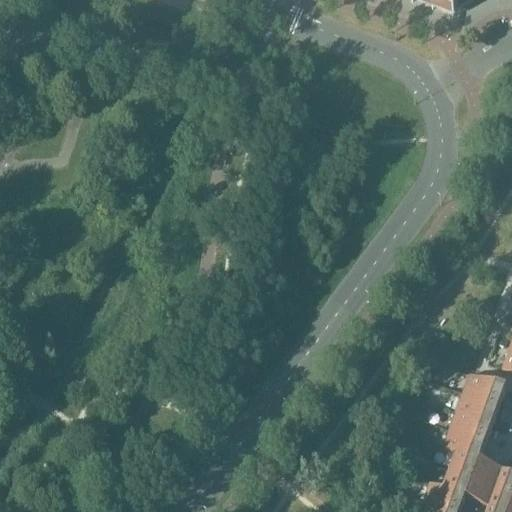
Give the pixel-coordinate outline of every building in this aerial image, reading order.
[(423,0),(455,16),(483,0),(423,0)] [(499,338),(509,342),(511,333),(511,331),(503,328),(499,338)] [(511,346),(502,373),(511,377),(511,346)] [(462,398),(500,412),(507,393),(469,380),(462,398)] [(500,412),(462,398),(456,417),(493,430),(500,412)] [(511,421),(511,417),(504,414),(500,424),(510,427),(511,421)] [(449,434),(486,448),(493,430),(456,417),(449,434)] [(486,448),(449,434),(442,454),(455,458),(456,457),(480,466),(480,465),(486,448)] [(449,476),(487,489),(494,470),(480,465),(480,466),(456,457),(455,458),(449,476)] [(501,473),(494,492),(511,498),(511,477),(510,477),(501,473)] [(466,503),(480,508),(487,489),(449,476),(443,493),(442,494),(466,503)] [(436,511),(462,511),(466,503),(442,494),(443,493),(429,488),(422,507),(436,511)] [(511,511),(511,498),(494,492),(487,511),(511,511)]
